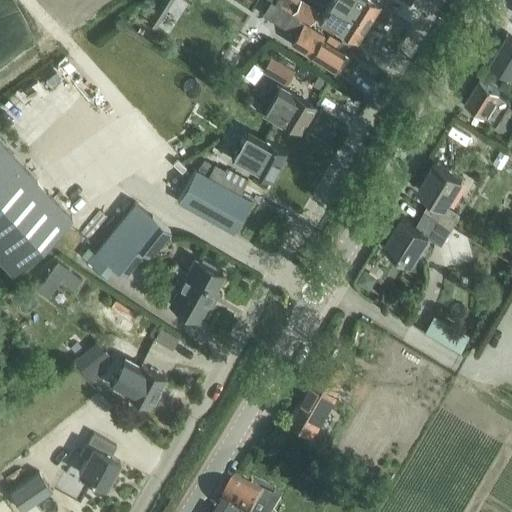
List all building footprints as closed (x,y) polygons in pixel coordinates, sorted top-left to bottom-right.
[(160,0),(148,20),(156,26),(172,0),(160,0)] [(272,0),(270,0),(263,13),(274,20),(283,26),(291,30),(299,17),(291,12),(282,6),(272,0)] [(303,0),(298,0),(291,12),(299,17),(310,23),(318,9),(303,0)] [(330,0),(330,1),(367,23),(379,5),(371,0),(330,0)] [(356,41),(367,23),(330,1),(317,21),(344,38),(346,35),(356,41)] [(333,69),(343,52),(321,38),(323,34),(303,22),(290,42),(333,69)] [(511,36),(507,34),(491,60),(499,65),(496,69),(509,77),(511,71),(511,36)] [(270,56),(262,70),(282,82),(291,69),(270,56)] [(318,74),(312,84),(320,89),(326,79),(318,74)] [(480,79),(465,104),(485,116),(485,115),(497,122),(511,98),(500,91),(480,79)] [(315,106),(280,86),(264,113),(281,124),(283,120),(300,131),(315,106)] [(245,132),(230,158),(270,180),(286,151),(264,139),(263,142),(245,132)] [(70,216),(33,176),(0,139),(0,258),(12,271),(70,216)] [(425,209),(452,225),(461,210),(447,202),(463,175),(435,159),(418,187),(433,195),(425,209)] [(214,164),(207,176),(251,201),(251,200),(240,193),(248,179),(226,167),(224,170),(214,164)] [(251,201),(207,176),(195,169),(177,201),(233,232),(251,201)] [(95,251),(92,254),(87,260),(107,276),(114,267),(124,275),(145,249),(151,254),(171,230),(135,201),(94,251),(95,251)] [(452,225),(425,209),(416,223),(402,215),(385,243),(413,260),(429,233),(442,241),(452,225)] [(214,289),(221,276),(222,274),(216,270),(217,268),(202,259),(201,262),(194,258),(186,273),(182,271),(173,286),(178,288),(169,303),(197,319),(206,303),(210,306),(218,292),(214,289)] [(59,283),(91,303),(100,288),(69,268),(59,283)] [(365,271),(357,284),(369,292),(374,284),(372,276),(365,271)] [(161,327),(154,337),(172,348),(178,337),(161,327)] [(97,338),(75,356),(89,374),(93,379),(106,368),(102,364),(112,356),(97,338)] [(310,434),(347,371),(324,358),(288,421),(310,434)] [(149,405),(165,376),(131,359),(116,388),(149,405)] [(57,364),(50,369),(54,375),(62,370),(57,364)] [(105,486),(119,460),(111,455),(116,444),(93,432),(87,443),(85,442),(79,453),(85,457),(78,471),(105,486)] [(8,491),(21,510),(51,490),(38,471),(8,491)] [(353,476),(343,488),(350,493),(359,481),(353,476)] [(233,483),(219,506),(229,511),(253,511),(257,508),(263,511),(264,511),(270,502),(272,503),(273,502),(271,500),(272,499),(251,486),(247,491),(233,483)]
